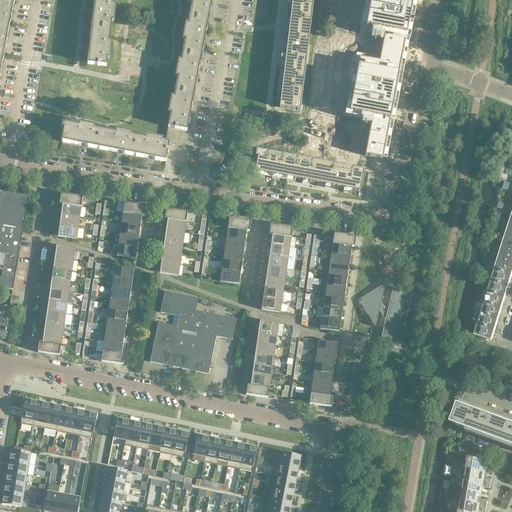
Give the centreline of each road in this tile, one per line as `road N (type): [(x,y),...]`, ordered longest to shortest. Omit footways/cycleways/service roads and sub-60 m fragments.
road 1 (residential): [(427,63),(404,185),(377,213),(195,193)]
road 2 (residential): [(327,432),(23,365)]
road 3 (residential): [(195,193),(233,0)]
road 4 (residential): [(195,193),(4,163)]
road 5 (residential): [(4,163),(37,0)]
road 6 (residential): [(23,365),(39,235)]
